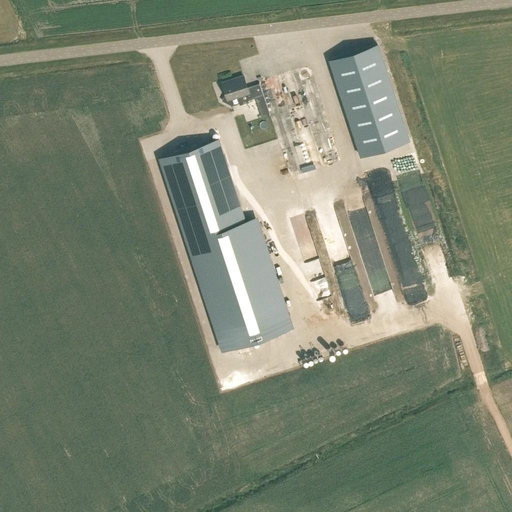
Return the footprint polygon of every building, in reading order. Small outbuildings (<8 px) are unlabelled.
[(360,154),(408,139),(377,44),(329,59),(360,154)] [(246,59),(248,70),(258,68),(256,57),(246,59)] [(235,78),(235,79),(230,81),(228,80),(225,81),(224,83),(223,83),(226,93),(222,100),(232,105),(239,102),(240,105),(249,102),(248,100),(256,97),(262,116),(262,117),(268,115),(261,91),(281,85),(278,76),(258,82),(258,83),(247,86),(243,75),(235,78)] [(223,349),(291,327),(255,217),(245,220),(218,138),(160,157),(223,349)] [(278,140),(263,144),(265,150),(280,145),(278,140)] [(356,173),(386,166),(383,153),(353,160),(356,173)] [(403,159),(366,173),(370,185),(408,171),(403,159)] [(291,205),(274,211),(276,218),(294,212),(291,205)] [(362,218),(366,226),(372,223),(368,215),(362,218)] [(277,223),(282,239),(290,237),(285,220),(277,223)] [(337,236),(332,241),(338,247),(343,242),(337,236)] [(304,237),(287,243),(290,251),(307,245),(304,237)]
